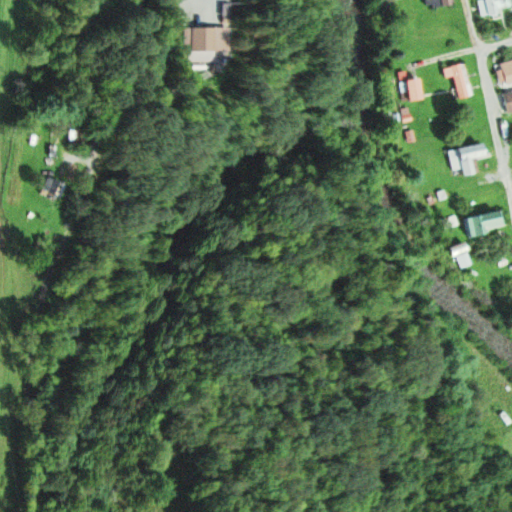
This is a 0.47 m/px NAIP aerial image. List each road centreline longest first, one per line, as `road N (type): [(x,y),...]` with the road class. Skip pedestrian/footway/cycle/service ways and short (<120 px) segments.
road 1 (residential): [(44,511),(53,420),(136,0)]
road 2 (residential): [(466,0),(511,205)]
